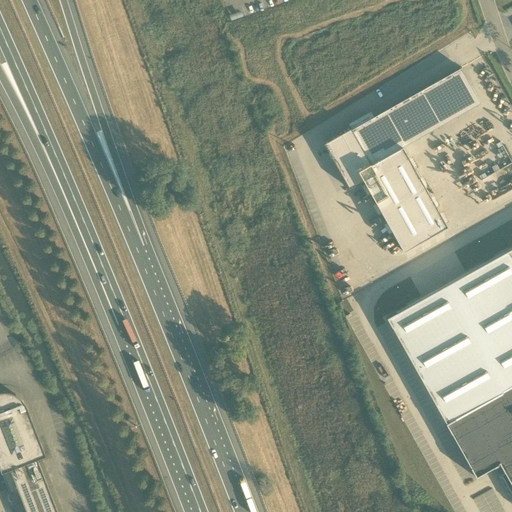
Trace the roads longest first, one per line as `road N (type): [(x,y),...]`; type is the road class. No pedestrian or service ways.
road 1 (unknown): [(500,39),(338,125),(322,139),(321,155),(345,221),(362,245),(381,254),(407,255),(511,195)]
road 2 (motorway): [(61,170),(199,511)]
road 3 (motorway): [(240,511),(137,249)]
road 4 (motorway): [(137,249),(28,0)]
road 5 (motorway): [(137,249),(64,0)]
road 6 (motorway): [(0,30),(61,170)]
